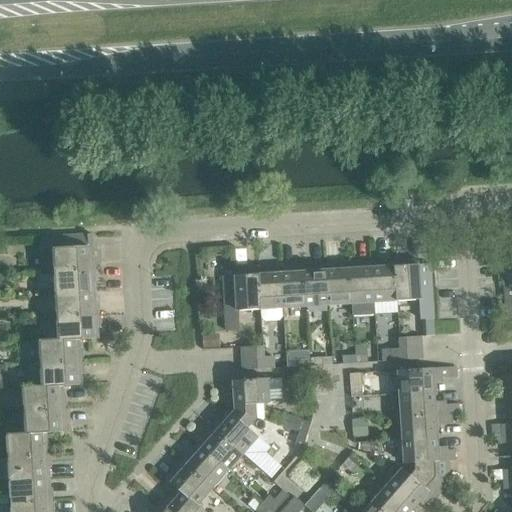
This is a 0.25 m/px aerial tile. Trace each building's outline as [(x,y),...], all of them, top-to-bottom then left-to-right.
[(52,250),(54,272),(93,270),(91,235),(40,238),(41,251),(52,250)] [(417,261),(394,262),(396,302),(418,300),(419,320),(433,319),(431,288),(419,289),(417,261)] [(394,262),(371,263),(373,303),(396,302),(394,262)] [(348,265),(351,304),(351,316),(374,315),(373,303),(371,263),(348,265)] [(348,265),(326,266),(328,306),(351,304),(348,265)] [(326,266),(303,267),(305,307),(328,306),(326,266)] [(303,267),(280,269),(282,309),(305,307),(303,267)] [(280,269),(257,270),(260,310),(282,309),(280,269)] [(54,272),(55,295),(95,293),(93,270),(54,272)] [(260,310),(257,270),(234,272),(234,276),(222,276),(226,332),(239,331),(238,311),(260,310)] [(511,283),(503,284),(505,315),(511,314),(511,283)] [(55,295),(56,317),(96,316),(95,293),(55,295)] [(56,317),(58,340),(78,339),(78,340),(98,339),(96,316),(56,317)] [(218,335),(202,336),(203,350),(219,348),(218,335)] [(399,338),(400,349),(400,350),(421,348),(420,337),(399,338)] [(38,341),(40,365),(80,362),(78,340),(78,339),(58,340),(38,341)] [(241,348),(241,359),(263,358),(263,357),(262,347),(241,348)] [(400,350),(400,349),(390,350),(391,362),(422,360),(421,348),(400,350)] [(390,350),(381,350),(381,362),(391,362),(390,350)] [(308,351),(286,353),(287,368),(297,367),(296,359),(309,359),(308,351)] [(367,355),(354,356),(355,364),(367,363),(367,355)] [(355,364),(354,356),(342,357),(342,365),(355,364)] [(263,358),(241,359),(242,371),(273,369),(272,357),(263,357),(263,358)] [(321,358),(309,359),(309,367),(322,366),(321,358)] [(309,367),(309,359),(296,359),(297,367),(309,367)] [(40,365),(41,386),(41,387),(62,386),(62,387),(81,386),(80,362),(40,365)] [(511,378),(497,380),(498,389),(511,388),(511,364),(511,365),(511,366),(511,378)] [(397,371),(399,395),(434,393),(433,380),(448,378),(448,368),(397,371)] [(233,392),(234,411),(256,418),(255,405),(269,404),(267,379),(228,382),(228,392),(233,392)] [(22,387),(24,411),(63,409),(62,387),(62,386),(41,387),(41,386),(22,387)] [(361,386),(350,386),(350,398),(362,398),(361,386)] [(511,398),(511,388),(498,389),(498,399),(511,398)] [(399,395),(400,418),(451,414),(450,405),(434,406),(434,393),(399,395)] [(24,411),(25,433),(25,434),(46,433),(46,434),(65,432),(63,409),(24,411)] [(218,422),(212,429),(242,455),(257,437),(247,428),(256,418),(234,411),(222,425),(218,422)] [(400,418),(402,440),(437,438),(436,425),(451,424),(451,414),(400,418)] [(283,415),(279,426),(298,433),(302,421),(283,415)] [(366,419),(352,420),(353,437),(368,436),(366,419)] [(302,421),(298,433),(306,435),(310,423),(302,421)] [(511,424),(500,425),(500,435),(511,433),(511,424)] [(500,425),(490,426),(491,435),(500,435),(500,425)] [(212,429),(197,446),(227,472),(242,455),(212,429)] [(6,435),(7,458),(47,456),(46,434),(46,433),(25,434),(25,433),(6,435)] [(306,435),(298,433),(295,445),(302,447),(306,435)] [(511,443),(511,433),(500,435),(501,444),(511,443)] [(500,435),(491,435),(492,445),(501,444),(500,435)] [(414,463),(414,471),(451,483),(450,479),(449,479),(448,461),(454,461),(453,450),(437,451),(437,438),(402,440),(403,464),(414,463)] [(197,446),(182,463),(212,489),(227,472),(197,446)] [(7,458),(9,481),(49,479),(47,456),(7,458)] [(166,480),(177,490),(177,489),(196,506),(197,506),(212,489),(182,463),(166,480)] [(401,469),(386,487),(412,510),(421,500),(432,510),(439,502),(435,498),(447,485),(448,486),(451,483),(414,471),(409,476),(401,469)] [(511,469),(503,470),(503,480),(511,479),(511,469)] [(503,470),(493,471),(494,481),(503,480),(503,470)] [(9,481),(10,504),(50,501),(49,479),(9,481)] [(511,489),(511,479),(503,480),(504,490),(511,489)] [(327,481),(319,489),(329,498),(330,499),(337,491),(327,481)] [(386,487),(371,504),(379,511),(410,511),(412,510),(386,487)] [(177,490),(162,506),(168,511),(204,511),(197,506),(196,506),(177,489),(177,490)] [(280,506),(288,497),(288,496),(282,491),(274,501),(280,506)] [(10,504),(10,511),(50,511),(50,501),(10,504)] [(309,501),(304,506),(310,511),(316,511),(319,509),(309,501)]
